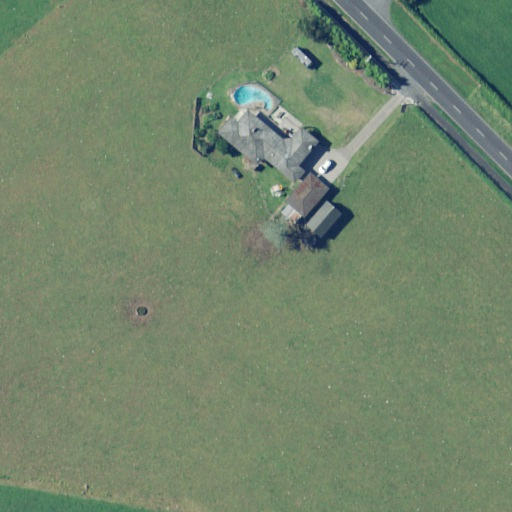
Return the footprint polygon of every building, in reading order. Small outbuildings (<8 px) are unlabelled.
[(360,95),(359,97),(359,98),(360,99),(360,100),(361,102),(361,103),(362,104),(363,104),(365,105),(366,105),(367,105),(369,105),(370,105),(371,104),(372,103),(373,102),(374,101),(374,100),(374,99),(375,97),(374,96),(374,95),(373,94),(373,93),(372,92),(371,91),(369,90),(368,90),(367,90),(365,90),(364,91),(363,91),(362,92),(361,93),(360,94),(360,95)] [(288,144),(248,111),(239,122),(232,117),(218,134),(258,166),(264,158),(295,183),(304,172),(297,166),(317,141),(301,128),(288,144)] [(302,216),(305,219),(329,190),(310,174),(292,195),(288,204),(291,207),(302,216)] [(342,214),(327,202),(307,226),(322,238),(342,214)] [(302,216),(291,207),(284,216),(295,225),(302,216)] [(302,244),(303,245),(304,246),(305,247),(306,248),(307,248),(308,248),(310,248),(311,248),(312,248),(314,247),(315,246),(316,245),(316,244),(317,242),(317,241),(317,240),(316,238),(316,237),(315,236),(314,235),(313,234),(312,233),(311,233),(309,233),(308,233),(307,233),(305,234),(304,234),(303,235),(302,236),(302,237),(301,239),(301,240),(301,241),(301,243),(302,244)]
